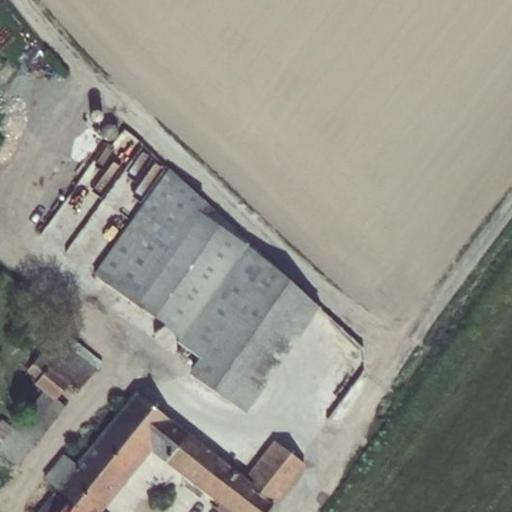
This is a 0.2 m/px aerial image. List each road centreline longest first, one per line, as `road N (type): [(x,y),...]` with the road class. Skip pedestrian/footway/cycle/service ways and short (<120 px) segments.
road 1 (unknown): [(410,343),(171,147)]
road 2 (track): [(344,434),(511,210)]
